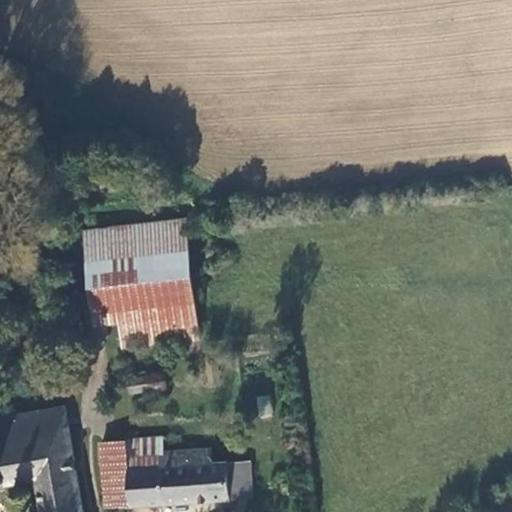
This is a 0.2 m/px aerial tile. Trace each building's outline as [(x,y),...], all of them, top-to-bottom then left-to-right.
[(198,304),(188,219),(85,231),(93,316),(198,304)] [(12,275),(0,277),(0,295),(16,292),(12,275)] [(30,290),(16,292),(0,295),(0,318),(26,319),(37,316),(30,290)] [(202,342),(198,304),(93,316),(95,329),(120,326),(122,351),(202,342)] [(0,331),(0,360),(45,348),(37,321),(0,331)] [(131,397),(167,392),(165,373),(129,378),(131,397)] [(256,397),(258,417),(271,416),(270,396),(256,397)] [(0,449),(4,485),(35,481),(40,511),(86,511),(66,404),(0,414),(0,449)] [(227,501),(254,500),(253,460),(230,462),(229,459),(212,460),(211,446),(166,450),(165,434),(129,437),(129,439),(99,441),(105,509),(160,505),(227,501)]
